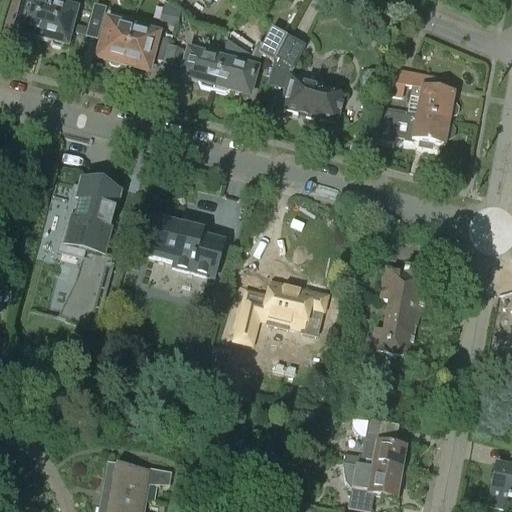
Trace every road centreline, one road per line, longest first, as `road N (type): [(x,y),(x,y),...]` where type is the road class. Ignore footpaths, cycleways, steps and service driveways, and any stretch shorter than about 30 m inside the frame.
road 1 (residential): [(491,232),(0,106)]
road 2 (residential): [(438,511),(491,232)]
road 3 (residential): [(511,49),(378,0)]
